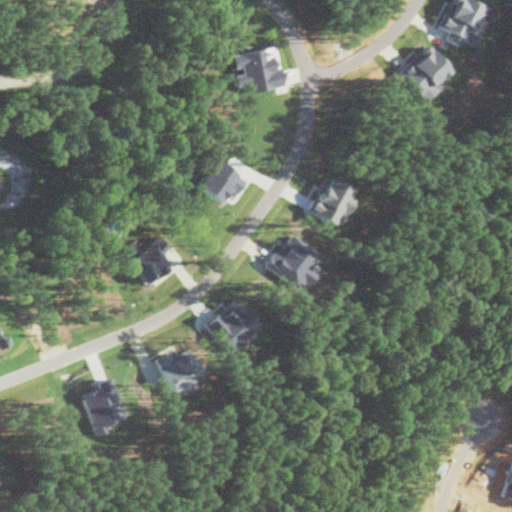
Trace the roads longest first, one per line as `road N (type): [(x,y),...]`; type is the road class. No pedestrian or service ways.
road 1 (residential): [(271,0),(309,81),(301,138),(266,199),(207,279),(166,313),(0,379)]
road 2 (residential): [(309,81),(384,39),(415,0)]
